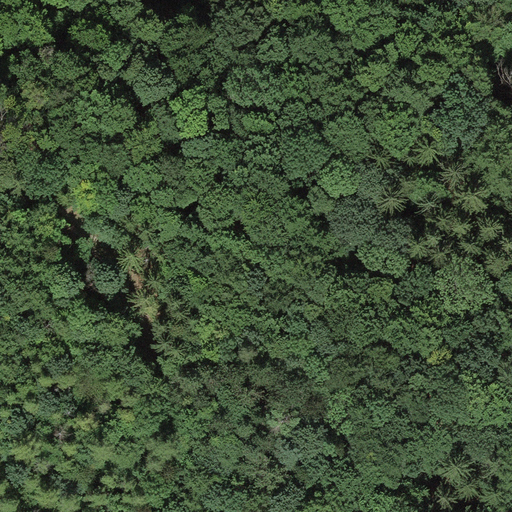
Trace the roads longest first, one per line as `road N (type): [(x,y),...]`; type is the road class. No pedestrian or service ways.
road 1 (track): [(194,511),(149,337),(106,269),(47,221),(0,211)]
road 2 (track): [(354,0),(421,22),(511,31)]
